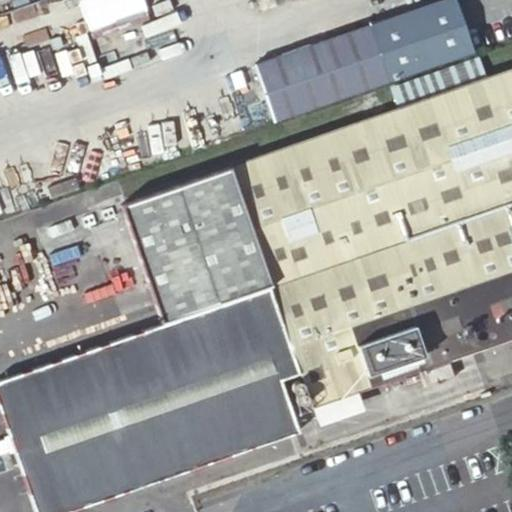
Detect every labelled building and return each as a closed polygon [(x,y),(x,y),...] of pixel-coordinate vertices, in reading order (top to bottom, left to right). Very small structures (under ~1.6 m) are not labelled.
[(477,51),(457,0),(441,0),(281,57),(293,90),(275,96),(283,118),(477,51)] [(511,73),(234,174),(274,291),(315,407),(511,337),(511,73)] [(274,291),(234,174),(122,212),(159,322),(162,328),(257,297),(274,291)] [(295,415),(315,407),(274,291),(257,297),(295,415)] [(159,322),(86,347),(0,376),(0,406),(36,511),(61,511),(299,428),(295,415),(257,297),(162,328),(159,322)]
